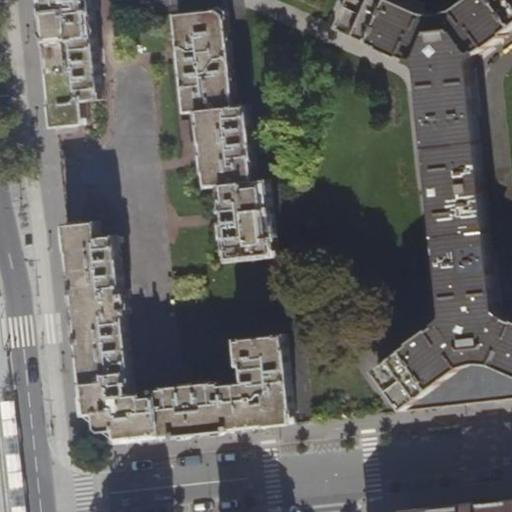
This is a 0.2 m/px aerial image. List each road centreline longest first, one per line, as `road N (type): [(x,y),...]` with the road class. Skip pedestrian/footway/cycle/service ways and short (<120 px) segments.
road 1 (primary): [(39,496),(19,302),(0,209)]
road 2 (residential): [(322,470),(39,496)]
road 3 (residential): [(511,451),(322,470)]
